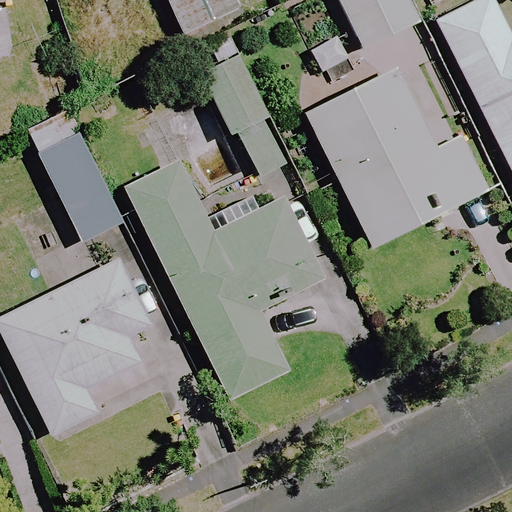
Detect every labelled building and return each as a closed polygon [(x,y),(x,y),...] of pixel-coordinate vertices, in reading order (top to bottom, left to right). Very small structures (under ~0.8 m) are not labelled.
[(235,12),(229,0),(162,0),(181,38),(235,12)] [(418,27),(405,0),(335,0),(360,54),(418,27)] [(511,47),(488,0),(483,0),(434,24),(511,183),(511,47)] [(229,138),(266,119),(236,60),(199,79),(229,138)] [(432,152),(393,74),(303,118),(373,259),(490,202),(459,139),(432,152)] [(121,230),(66,114),(24,133),(80,250),(121,230)] [(283,171),(264,130),(237,142),(257,184),(283,171)] [(214,239),(179,166),(123,193),(227,405),(285,376),(255,315),(319,284),(281,206),(214,239)] [(147,329),(116,265),(0,321),(0,341),(48,440),(100,415),(89,391),(138,367),(125,340),(147,329)]
